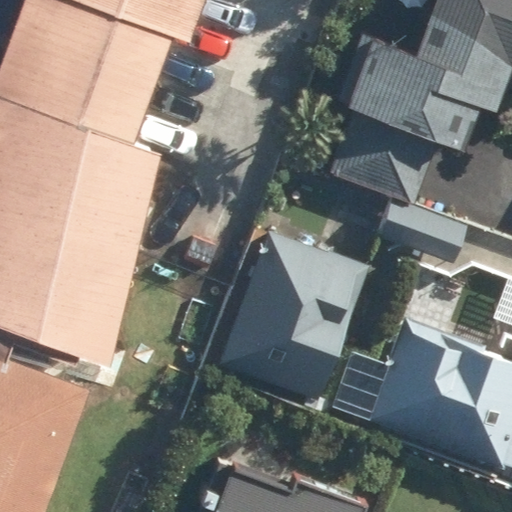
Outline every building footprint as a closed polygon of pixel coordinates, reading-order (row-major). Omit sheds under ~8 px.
[(23,0),(0,55),(0,283),(137,316),(186,109),(141,98),(182,0),(23,0)] [(325,106),(450,153),(466,111),(481,117),(498,70),(511,75),(511,0),(417,0),(399,48),(354,31),(325,106)] [(385,202),(372,237),(449,266),(462,231),(408,210),(385,202)] [(207,356),(312,395),(361,267),(256,227),(207,356)] [(511,353),(404,313),(365,416),(511,471),(511,353)] [(0,511),(49,511),(101,360),(0,325),(0,511)] [(350,511),(353,504),(278,474),(272,491),(214,468),(196,511),(177,511),(162,506),(159,511),(350,511)]
